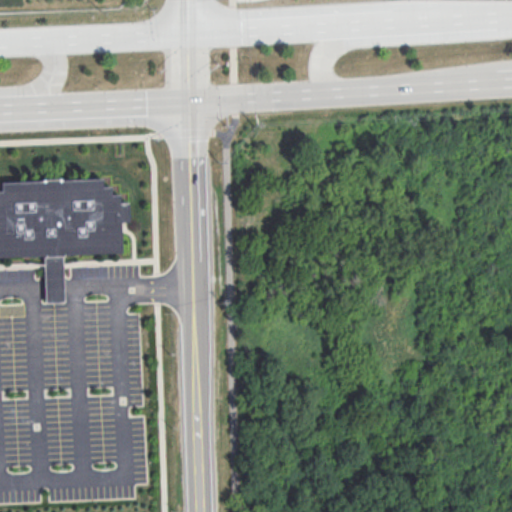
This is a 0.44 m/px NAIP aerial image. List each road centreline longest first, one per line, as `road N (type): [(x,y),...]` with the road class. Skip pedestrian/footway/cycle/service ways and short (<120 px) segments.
road 1 (tertiary): [(203,511),(192,102)]
road 2 (secondary): [(511,11),(191,30)]
road 3 (secondary): [(511,29),(333,44),(320,74),(345,93)]
road 4 (secondary): [(10,110),(192,102)]
road 5 (secondary): [(192,102),(345,93)]
road 6 (secondary): [(191,30),(51,37)]
